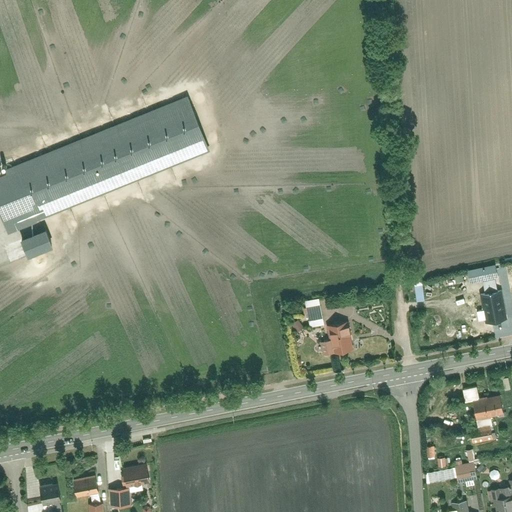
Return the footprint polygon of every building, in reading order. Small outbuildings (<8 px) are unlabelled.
[(0,171),(0,209),(9,232),(216,147),(193,92),(0,171)] [(38,233),(44,231),(40,222),(34,224),(38,233)] [(27,239),(34,256),(59,246),(52,228),(27,239)] [(477,272),(480,293),(487,292),(484,271),(477,272)] [(419,301),(427,300),(425,281),(417,282),(419,301)] [(485,320),(504,317),(499,290),(487,292),(480,293),(485,320)] [(310,324),(323,322),(318,297),(305,300),(310,324)] [(297,331),(304,326),(298,318),(292,323),(297,331)] [(331,352),(352,348),(347,319),(326,323),(331,352)] [(471,399),(477,398),(475,385),(461,387),(463,400),(471,399)] [(471,399),(475,418),(490,415),(504,413),(500,393),(477,398),(471,399)] [(490,415),(475,418),(476,426),(489,424),(491,423),(490,415)] [(492,438),(489,424),(476,426),(467,428),(470,442),(492,438)] [(439,458),(442,467),(449,465),(447,456),(439,458)] [(476,479),(473,461),(454,465),(456,476),(457,483),(476,479)] [(146,464),(121,469),(122,476),(124,487),(149,482),(146,464)] [(456,476),(454,465),(425,470),(427,481),(456,476)] [(94,474),(73,478),(77,497),(98,492),(94,474)] [(122,476),(114,477),(115,486),(123,485),(122,476)] [(57,483),(39,486),(42,504),(60,502),(57,483)] [(490,488),(492,498),(499,497),(497,487),(490,488)] [(110,489),(111,507),(131,506),(130,488),(110,489)] [(492,498),(494,511),(511,511),(511,505),(510,495),(499,497),(492,498)] [(455,501),(457,511),(467,511),(465,499),(455,501)] [(102,511),(102,503),(88,504),(88,511),(102,511)]
